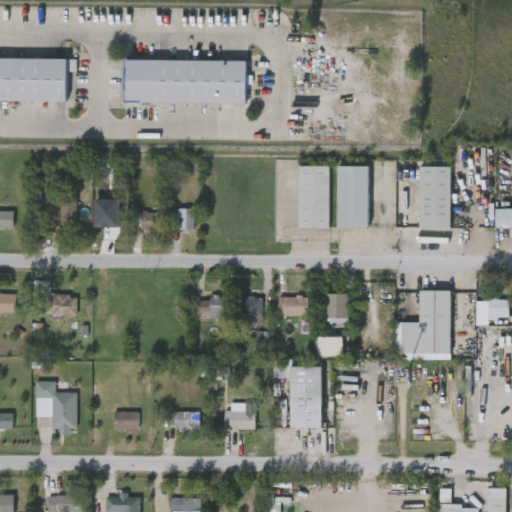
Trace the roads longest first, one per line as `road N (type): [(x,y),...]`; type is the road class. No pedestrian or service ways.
road 1 (residential): [(509,264),(511,464),(0,464)]
road 2 (residential): [(0,261),(509,264)]
